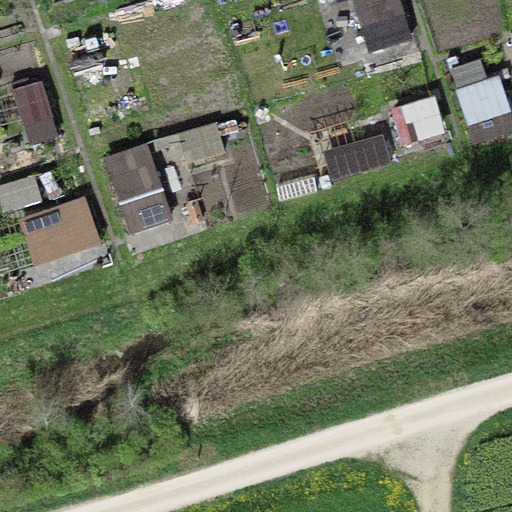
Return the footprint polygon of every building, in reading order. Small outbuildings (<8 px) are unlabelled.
[(351,0),(369,56),(413,42),(399,0),(351,0)] [(84,41),(87,55),(99,52),(96,38),(84,41)] [(114,98),(103,55),(68,64),(79,107),(114,98)] [(447,61),(474,148),(511,136),(511,119),(500,82),(511,79),(507,69),(485,75),(481,60),(460,67),(457,57),(447,61)] [(296,80),(304,76),(300,67),(291,71),(296,80)] [(11,93),(31,149),(61,139),(41,83),(30,87),(28,79),(10,85),(13,93),(11,93)] [(446,135),(435,99),(389,113),(400,149),(446,135)] [(368,117),(379,113),(375,102),(364,106),(368,117)] [(223,155),(216,125),(176,134),(184,165),(223,155)] [(129,237),(174,221),(147,146),(103,162),(129,237)] [(39,175),(51,200),(70,191),(58,166),(39,175)] [(41,203),(34,177),(0,186),(0,205),(2,213),(41,203)] [(190,226),(203,221),(196,198),(182,203),(190,226)] [(102,249),(85,199),(16,222),(33,272),(102,249)]
